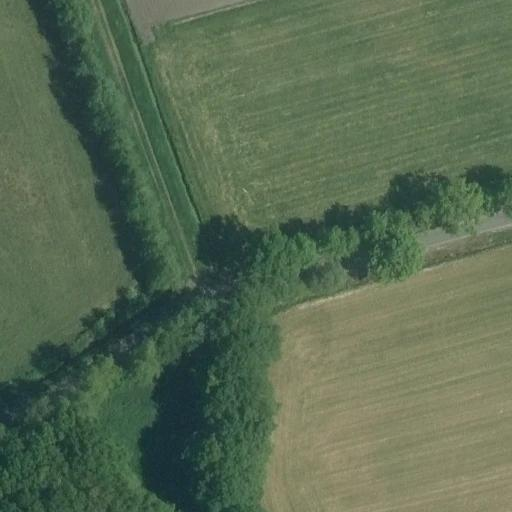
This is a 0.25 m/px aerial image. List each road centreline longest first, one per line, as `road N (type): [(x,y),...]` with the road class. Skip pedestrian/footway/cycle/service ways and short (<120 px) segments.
road 1 (unclassified): [(0,427),(206,301),(511,217)]
road 2 (track): [(206,301),(97,0)]
